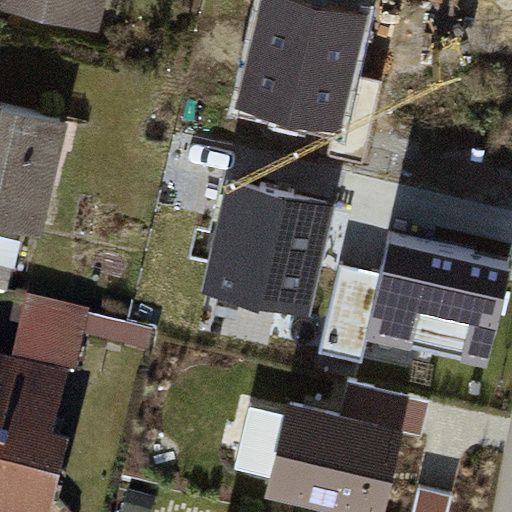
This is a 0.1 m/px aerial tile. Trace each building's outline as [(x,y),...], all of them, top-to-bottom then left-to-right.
[(43,0),(101,14),(104,0),(43,0)] [(367,4),(347,0),(261,0),(238,101),(340,124),(367,4)] [(0,91),(0,206),(49,218),(75,109),(0,91)] [(200,277),(326,308),(351,206),(225,175),(200,277)] [(0,224),(0,281),(9,283),(20,228),(0,224)] [(511,270),(511,253),(395,229),(373,333),(493,359),(511,270)] [(0,358),(0,511),(45,511),(87,308),(26,295),(13,361),(0,358)] [(389,511),(406,427),(288,402),(268,495),(343,511),(389,511)] [(453,511),(458,490),(426,483),(419,511),(453,511)]
